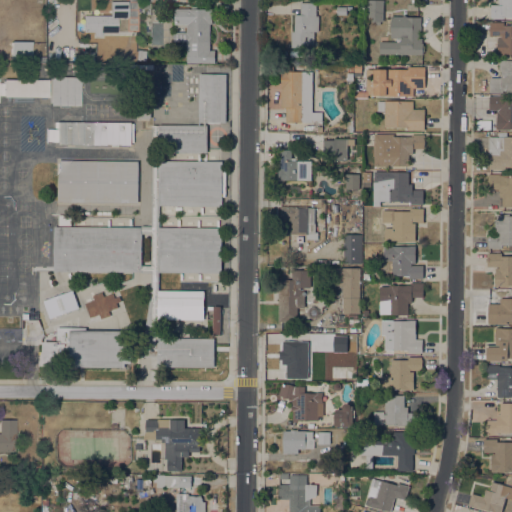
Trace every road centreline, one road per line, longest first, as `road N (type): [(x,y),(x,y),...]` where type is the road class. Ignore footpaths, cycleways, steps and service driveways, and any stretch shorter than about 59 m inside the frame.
road 1 (residential): [(435,511),(455,432),(461,0)]
road 2 (residential): [(244,511),(248,0)]
road 3 (residential): [(246,394),(0,391)]
